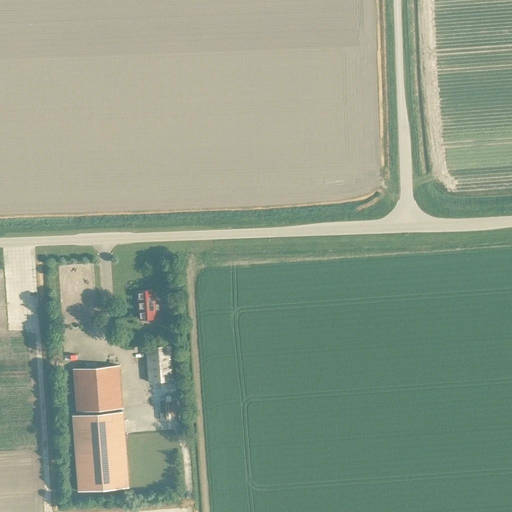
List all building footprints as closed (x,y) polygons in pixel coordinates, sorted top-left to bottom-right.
[(7,279),(8,304),(17,304),(15,279),(7,279)] [(138,321),(155,320),(153,291),(136,292),(138,321)] [(137,353),(136,340),(125,341),(125,354),(137,353)] [(148,383),(172,381),(169,347),(145,349),(148,383)] [(75,412),(122,408),(119,367),(72,370),(75,412)] [(78,492),(128,488),(122,412),(72,416),(78,492)]
